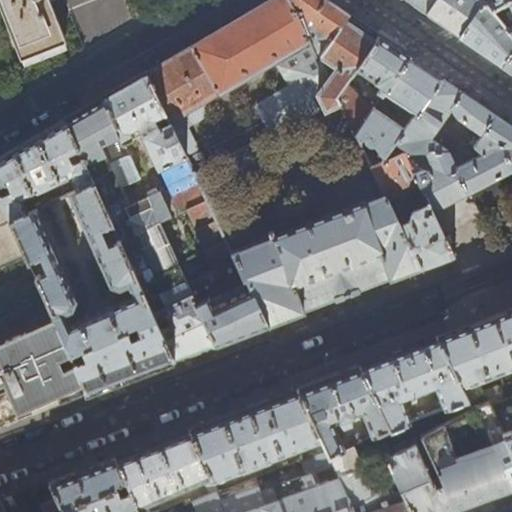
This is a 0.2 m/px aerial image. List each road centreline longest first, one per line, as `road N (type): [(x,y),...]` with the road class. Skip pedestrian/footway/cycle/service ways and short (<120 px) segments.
road 1 (residential): [(0,464),(466,284)]
road 2 (residential): [(213,0),(0,126)]
road 3 (residential): [(370,0),(511,98)]
